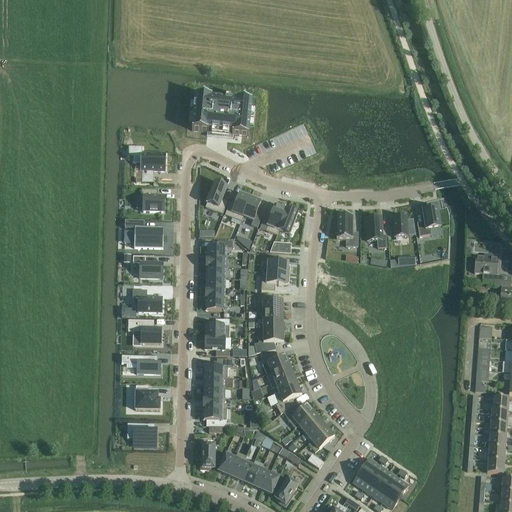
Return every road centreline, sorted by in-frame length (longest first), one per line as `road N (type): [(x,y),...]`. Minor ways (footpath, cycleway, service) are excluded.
road 1 (residential): [(179,487),(190,156),(214,157),(321,196)]
road 2 (unclassified): [(511,194),(456,102),(421,0)]
road 3 (residential): [(0,487),(179,487)]
road 4 (residential): [(364,426),(371,402),(366,363),(342,333),(313,325)]
road 5 (residential): [(313,325),(321,196)]
